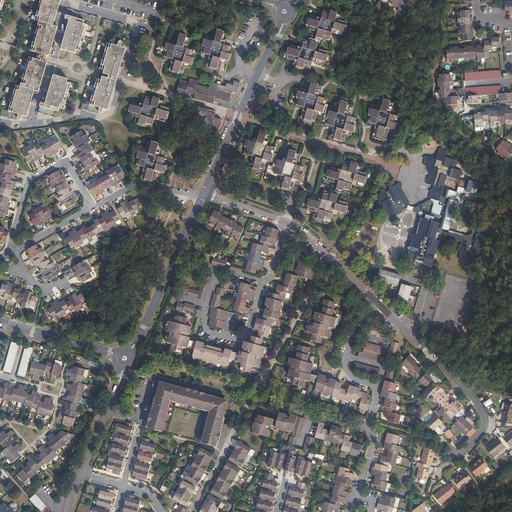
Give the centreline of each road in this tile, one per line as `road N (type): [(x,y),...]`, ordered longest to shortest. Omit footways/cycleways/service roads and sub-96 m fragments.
road 1 (track): [(109,351),(193,147),(191,117),(150,60),(153,43),(160,21),(218,0)]
road 2 (track): [(511,185),(397,77),(377,40),(338,0)]
road 3 (residential): [(30,124),(112,110),(135,25),(69,0)]
road 4 (residential): [(460,454),(485,426),(483,413),(377,305)]
road 5 (tertiary): [(203,196),(125,358)]
road 6 (track): [(395,320),(493,344),(511,279)]
road 7 (residential): [(90,206),(68,164),(29,179),(14,250)]
road 8 (residential): [(368,428),(377,390),(349,374),(346,362),(357,327),(377,305)]
road 9 (tertiary): [(0,321),(125,358)]
road 10 (tertiary): [(257,75),(204,193)]
road 11 (residential): [(377,305),(287,223)]
road 12 (residential): [(261,280),(243,335),(207,330),(207,305)]
